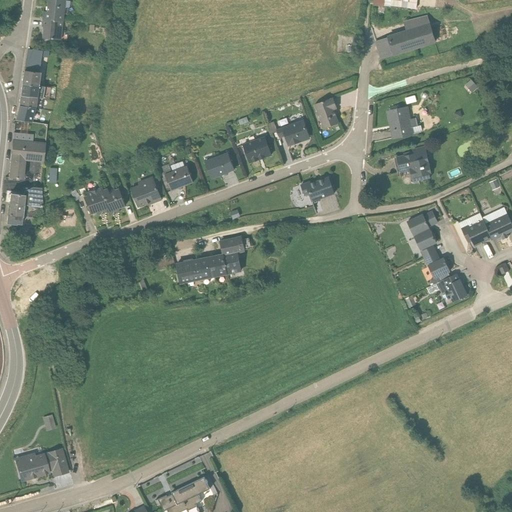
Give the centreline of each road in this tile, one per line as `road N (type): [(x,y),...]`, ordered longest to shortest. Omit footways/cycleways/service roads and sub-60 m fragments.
road 1 (unclassified): [(489,312),(117,492),(58,511)]
road 2 (residential): [(0,281),(351,153)]
road 3 (unclassified): [(511,166),(411,212),(349,219)]
road 4 (secondary): [(0,437),(22,371),(0,282)]
